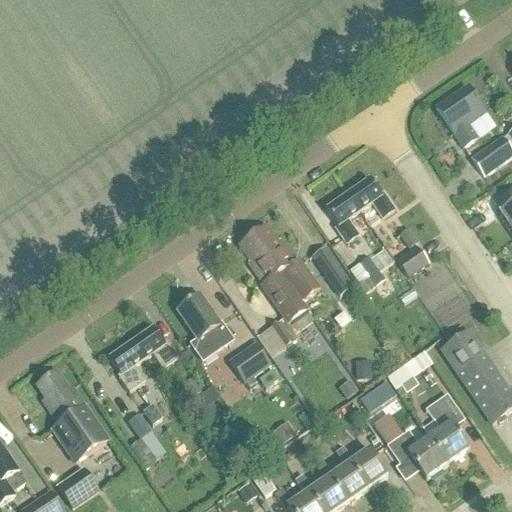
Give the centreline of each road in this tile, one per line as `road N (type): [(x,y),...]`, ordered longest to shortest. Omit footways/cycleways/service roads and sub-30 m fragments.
road 1 (residential): [(0,376),(374,119)]
road 2 (residential): [(511,310),(374,119)]
road 3 (residential): [(374,119),(511,23)]
